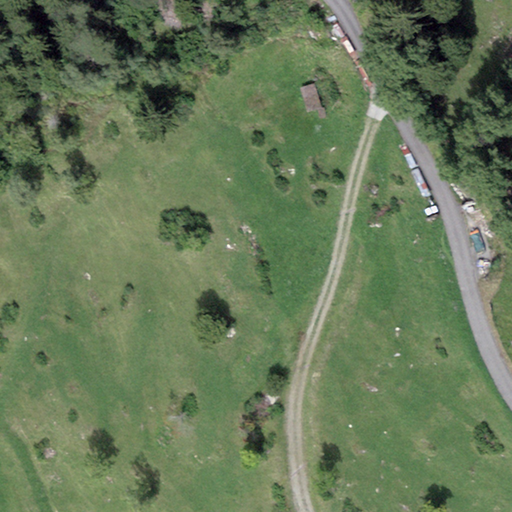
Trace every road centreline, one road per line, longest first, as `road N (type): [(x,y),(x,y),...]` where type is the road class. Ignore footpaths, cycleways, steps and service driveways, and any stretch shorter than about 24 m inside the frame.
road 1 (track): [(511,394),(482,333),(428,167),(335,0)]
road 2 (track): [(305,511),(294,394),(386,96)]
